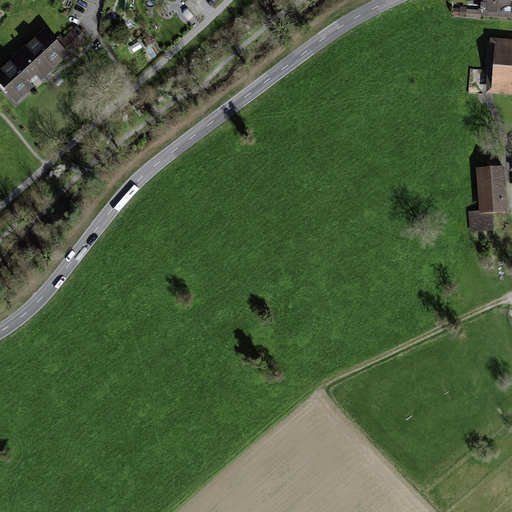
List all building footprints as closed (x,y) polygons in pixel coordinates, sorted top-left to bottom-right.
[(511,0),(496,0),(494,19),(511,20),(511,0)] [(478,18),(479,11),(467,10),(466,17),(478,18)] [(68,57),(39,24),(0,58),(0,97),(9,108),(68,57)] [(511,41),(498,40),(495,93),(511,93),(511,41)] [(499,169),(472,170),(473,219),(501,218),(499,169)]
